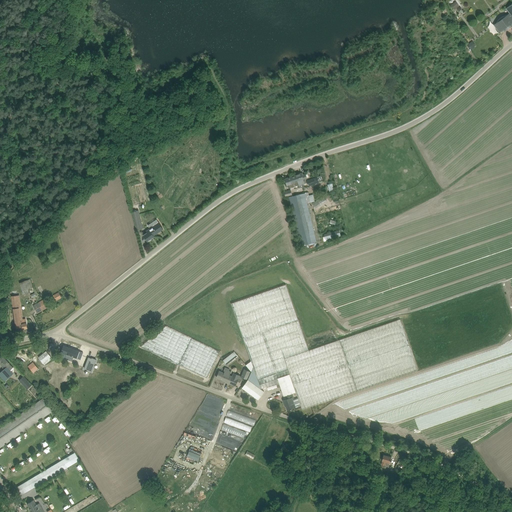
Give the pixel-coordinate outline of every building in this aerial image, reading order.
[(496,24),(495,25),(499,31),(511,21),(511,4),(506,8),(510,14),(509,14),(508,15),(507,15),(506,15),(505,16),(503,16),(502,17),(501,17),(500,18),(498,20),(498,21),(496,23),(496,24)] [(304,187),(303,183),(305,183),(304,181),(308,180),(306,173),(302,175),(301,173),(294,175),(298,185),(299,185),(300,187),(304,187)] [(290,188),(298,185),(294,175),(285,179),(284,180),(285,181),(286,182),(287,185),(289,185),(290,188)] [(309,186),(319,182),(319,181),(325,179),(323,175),(307,181),(309,186)] [(317,241),(305,193),(289,197),(300,245),(317,241)] [(313,203),(316,208),(327,201),(323,196),(313,203)] [(139,221),(137,213),(136,211),(133,212),(133,215),(134,218),(137,229),(141,228),(139,221)] [(147,232),(143,235),(147,241),(148,241),(148,242),(151,239),(154,236),(161,231),(156,224),(150,228),(146,231),(147,232)] [(339,230),(324,234),(326,240),(341,236),(339,230)] [(33,287),(30,279),(19,282),(23,295),(29,293),(28,289),(33,287)] [(286,284),(231,303),(251,361),(253,367),(258,380),(259,384),(290,374),(296,392),(298,398),(301,406),(302,409),(305,408),(311,406),(330,400),(418,370),(418,369),(400,319),(309,350),(304,336),(286,284)] [(59,292),(53,295),(56,300),(62,297),(59,292)] [(43,299),(33,305),(37,314),(48,307),(43,299)] [(18,301),(12,302),(13,308),(17,330),(28,328),(26,318),(23,319),(21,319),(19,308),(18,301)] [(207,378),(209,374),(220,351),(166,326),(140,346),(207,378)] [(80,360),(81,357),(83,352),(63,345),(61,352),(66,354),(65,358),(72,361),(73,357),(80,360)] [(46,351),(39,357),(45,365),(52,358),(46,351)] [(231,354),(223,360),(226,364),(226,365),(235,358),(231,354)] [(0,374),(5,380),(7,378),(13,373),(10,370),(13,367),(2,355),(0,357),(0,363),(0,364),(5,368),(1,372),(0,372),(0,374)] [(88,370),(87,370),(92,372),(96,359),(92,358),(88,357),(84,368),(88,370)] [(33,362),(28,366),(34,373),(38,369),(33,362)] [(219,371),(216,377),(235,386),(237,381),(238,381),(240,376),(239,376),(240,375),(234,373),(232,376),(229,375),(231,371),(229,370),(229,369),(225,367),(224,370),(225,371),(224,373),(219,371)] [(241,376),(243,377),(247,379),(250,371),(244,369),(241,376)] [(290,374),(259,384),(261,389),(279,382),(282,391),(284,396),(286,395),(292,393),(296,392),(290,374)] [(22,377),(19,379),(28,389),(32,385),(23,375),(22,377)] [(242,387),(249,393),(258,399),(264,391),(248,379),(242,387)] [(287,399),(283,400),(284,404),(285,404),(286,406),(287,410),(296,407),(294,403),(293,399),(294,399),(292,393),(286,395),(287,399)] [(38,401),(0,428),(0,447),(53,411),(44,398),(38,401)] [(226,416),(224,423),(250,432),(252,425),(253,426),(256,419),(229,410),(227,416),(226,416)] [(224,424),(222,429),(244,437),(246,431),(224,424)] [(198,461),(201,452),(189,448),(186,457),(198,461)] [(72,464),(79,459),(75,452),(68,457),(72,464)] [(383,455),(382,459),(382,461),(381,464),(389,467),(392,457),(383,455)] [(22,494),(67,467),(63,459),(18,487),(22,494)] [(300,474),(295,482),(298,484),(303,477),(300,474)] [(44,511),(39,503),(36,505),(33,500),(27,503),(31,510),(31,511),(44,511)]
